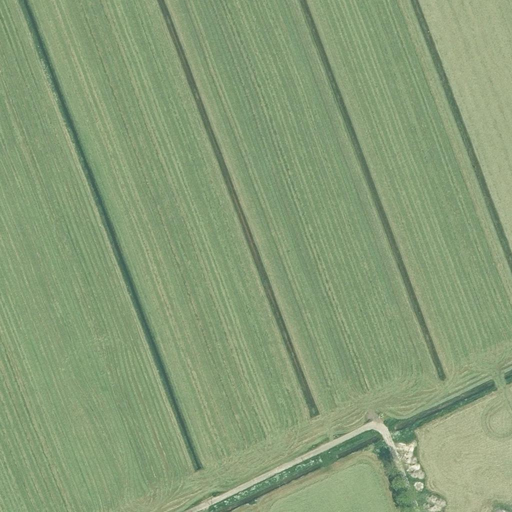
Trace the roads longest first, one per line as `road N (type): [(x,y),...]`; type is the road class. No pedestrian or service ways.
road 1 (track): [(191,511),(371,426),(379,428),(412,511)]
road 2 (track): [(511,365),(379,428)]
